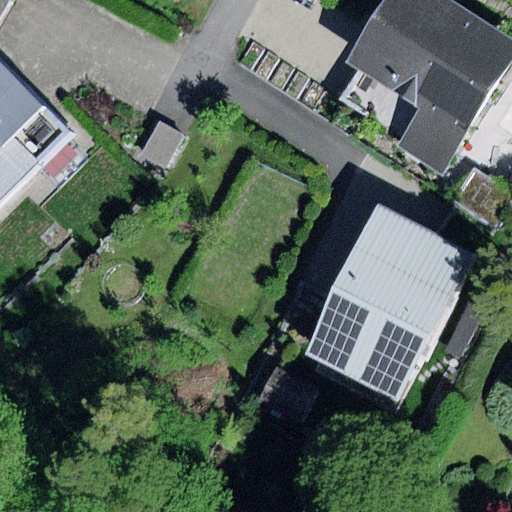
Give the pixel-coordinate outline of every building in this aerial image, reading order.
[(0,0),(0,20),(11,0),(0,0)] [(511,68),(511,41),(446,0),(394,0),(354,64),(362,69),(421,106),(400,140),(394,149),(442,179),(511,68)] [(0,62),(0,201),(70,133),(0,62)] [(421,106),(362,69),(340,102),(400,140),(421,106)] [(511,192),(475,169),(452,205),(497,233),(511,209),(511,192)] [(474,256),(379,207),(304,354),(398,402),(474,256)] [(316,389),(276,369),(259,401),(300,422),(316,389)]
